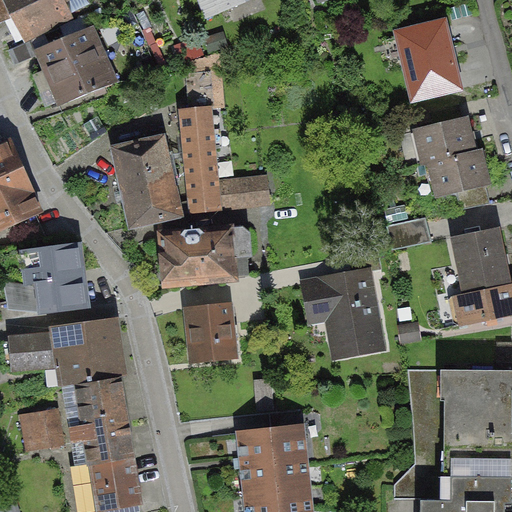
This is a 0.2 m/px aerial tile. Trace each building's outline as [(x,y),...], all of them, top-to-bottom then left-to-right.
[(0,0),(0,17),(11,12),(4,0),(0,0)] [(64,0),(4,0),(11,12),(24,39),(72,16),(66,3),(64,0)] [(203,0),(212,17),(252,0),(203,0)] [(461,90),(445,24),(432,27),(431,23),(411,28),(412,32),(399,35),(415,101),(461,90)] [(102,49),(93,28),(37,52),(46,72),(102,49)] [(208,52),(225,45),(220,33),(203,40),(208,52)] [(109,66),(102,49),(46,72),(53,90),(109,66)] [(117,83),(109,66),(53,90),(61,107),(117,83)] [(436,127),(465,120),(461,105),(432,112),(436,127)] [(211,109),(183,112),(193,213),(222,210),(219,184),(211,109)] [(475,154),(466,119),(465,120),(436,127),(417,132),(426,166),(432,164),(475,154)] [(165,138),(115,148),(133,228),(182,217),(174,183),(181,181),(178,168),(172,170),(165,138)] [(0,188),(25,177),(10,143),(0,147),(0,188)] [(480,152),(475,154),(432,164),(440,198),(458,194),(487,186),(489,186),(480,152)] [(25,177),(0,188),(0,231),(42,213),(25,177)] [(219,184),(222,210),(262,206),(260,180),(219,184)] [(492,205),(487,186),(458,194),(462,212),(492,205)] [(427,218),(388,228),(393,252),(432,242),(427,218)] [(511,285),(511,279),(500,228),(452,239),(465,297),(511,285)] [(242,229),(163,235),(168,286),(236,280),(234,258),(252,257),(250,235),(242,229)] [(87,310),(79,248),(27,252),(32,287),(40,286),(42,314),(87,310)] [(368,272),(368,273),(382,271),(379,253),(349,258),(352,275),(368,272)] [(368,273),(368,272),(352,275),(352,278),(337,281),(336,278),(303,284),(311,323),(313,323),(311,315),(329,312),(338,358),(383,350),(368,273)] [(10,311),(42,314),(40,286),(32,287),(5,281),(10,311)] [(511,285),(465,297),(457,299),(463,326),(496,318),(496,319),(511,315),(511,285)] [(232,304),(187,309),(192,364),(238,359),(232,304)] [(126,377),(116,323),(55,331),(55,334),(12,337),(15,370),(60,366),(63,388),(78,385),(121,378),(126,377)] [(511,342),(498,342),(498,363),(511,363),(511,342)] [(511,477),(511,371),(451,371),(451,402),(455,402),(455,478),(511,477)] [(128,420),(121,378),(78,385),(85,429),(78,430),(79,435),(129,426),(128,420)] [(271,381),(256,383),(258,410),(274,408),(271,381)] [(59,407),(24,413),(30,449),(65,443),(59,407)] [(89,454),(99,510),(99,511),(143,504),(130,433),(129,426),(79,435),(82,451),(88,449),(89,454)] [(240,434),(247,495),(311,488),(304,427),(240,434)] [(84,511),(99,510),(89,454),(72,457),(81,511),(84,511)] [(511,502),(511,477),(455,478),(452,478),(452,501),(421,501),(421,511),(505,511),(506,503),(511,502)] [(247,495),(248,511),(313,511),(311,488),(247,495)] [(0,496),(0,511),(23,511),(18,491),(0,496)]
